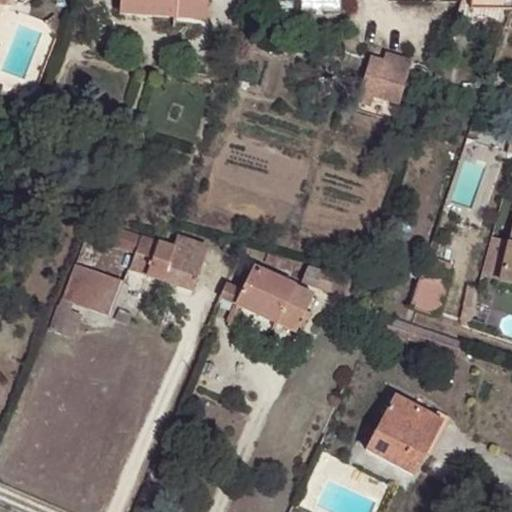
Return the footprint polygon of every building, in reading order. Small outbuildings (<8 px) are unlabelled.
[(177,2),(207,4),(207,0),(119,0),(119,16),(176,20),(177,2)] [(341,10),(341,0),(303,0),(303,8),(341,10)] [(511,0),(470,0),(470,9),(511,9),(511,0)] [(206,22),(207,4),(177,2),(176,20),(206,22)] [(62,21),(55,13),(46,20),(57,34),(62,21)] [(385,63),(362,57),(350,102),(374,108),(377,99),(402,106),(414,62),(387,55),(385,63)] [(208,248),(177,237),(175,244),(173,248),(91,219),(85,235),(134,254),(129,269),(192,293),(208,248)] [(511,222),(508,238),(510,239),(509,244),(507,244),(498,282),(498,284),(511,287),(511,222)] [(493,241),(482,278),(498,282),(507,244),(493,241)] [(451,286),(457,267),(439,261),(441,255),(432,252),(424,277),(451,286)] [(62,300),(108,317),(122,280),(74,264),(62,300)] [(301,283),(345,298),(351,283),(307,267),(301,283)] [(241,294),(235,307),(295,335),(302,320),(308,322),(311,316),(306,313),(313,296),(254,268),(241,294)] [(414,310),(437,318),(451,286),(424,277),(414,310)] [(221,300),(235,307),(241,294),(226,287),(221,300)] [(472,312),(478,292),(468,289),(463,308),(472,312)] [(56,306),(49,328),(73,337),(81,315),(56,306)] [(115,319),(126,324),(132,311),(121,306),(115,319)] [(467,329),(472,312),(463,308),(457,325),(467,329)] [(394,318),(380,313),(375,325),(389,330),(394,318)] [(394,318),(389,330),(413,340),(419,328),(394,318)] [(433,333),(419,328),(413,340),(458,356),(463,344),(433,333)] [(419,452),(436,420),(395,397),(366,449),(414,474),(425,455),(419,452)] [(438,416),(436,420),(419,452),(425,455),(444,419),(438,416)]
